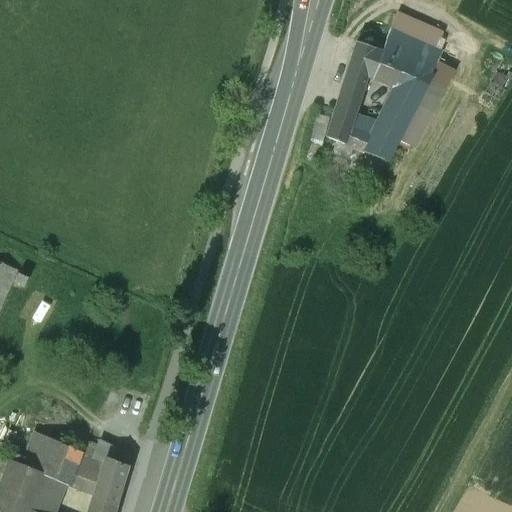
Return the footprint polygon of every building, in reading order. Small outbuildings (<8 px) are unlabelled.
[(397,85),(371,137),(364,134),(366,154),(361,165),(380,173),(420,94),(434,102),(449,73),(435,66),(442,51),(389,28),(382,52),(385,73),(383,81),(397,85)] [(382,52),(355,43),(325,138),(336,142),(332,154),(347,160),(351,148),(366,154),(364,134),(350,128),(354,114),(366,75),(383,81),(385,73),(382,52)] [(511,65),(501,60),(484,94),(498,102),(511,74),(511,65)] [(0,264),(0,312),(13,285),(18,275),(19,273),(0,264)] [(30,280),(18,275),(13,285),(25,290),(30,280)] [(81,453),(36,433),(22,465),(43,475),(43,476),(62,484),(67,486),(81,453)] [(129,455),(99,442),(94,458),(93,460),(103,464),(105,458),(126,466),(129,455)] [(94,458),(81,453),(67,486),(92,497),(103,464),(93,460),(94,458)] [(10,461),(0,456),(0,473),(4,475),(10,461)] [(126,466),(105,458),(103,464),(92,497),(114,506),(126,466)] [(4,475),(0,487),(0,511),(29,511),(43,476),(43,475),(22,465),(10,461),(4,475)] [(51,511),(62,484),(43,476),(29,511),(51,511)] [(112,511),(114,506),(92,497),(87,511),(112,511)]
